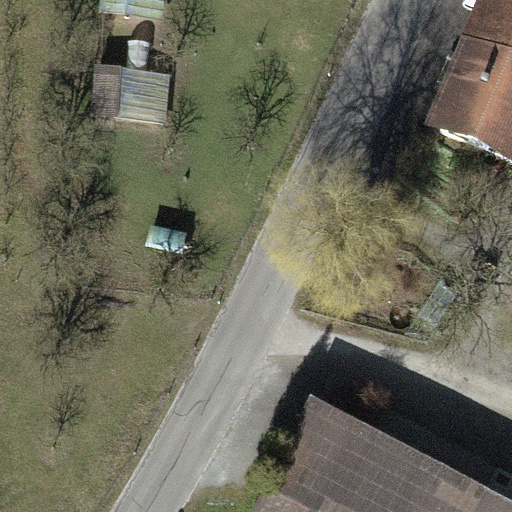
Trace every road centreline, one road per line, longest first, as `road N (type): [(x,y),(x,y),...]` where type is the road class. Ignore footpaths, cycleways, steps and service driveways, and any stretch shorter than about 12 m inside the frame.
road 1 (residential): [(398,0),(370,79),(233,361)]
road 2 (unclassified): [(233,361),(406,346),(511,364)]
road 3 (residential): [(233,361),(138,511)]
